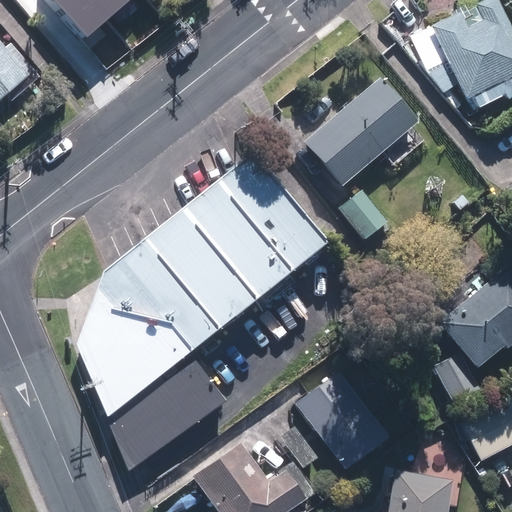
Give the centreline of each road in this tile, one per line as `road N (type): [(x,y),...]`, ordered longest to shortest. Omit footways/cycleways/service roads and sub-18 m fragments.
road 1 (residential): [(300,0),(0,236)]
road 2 (tertiary): [(0,310),(88,511)]
